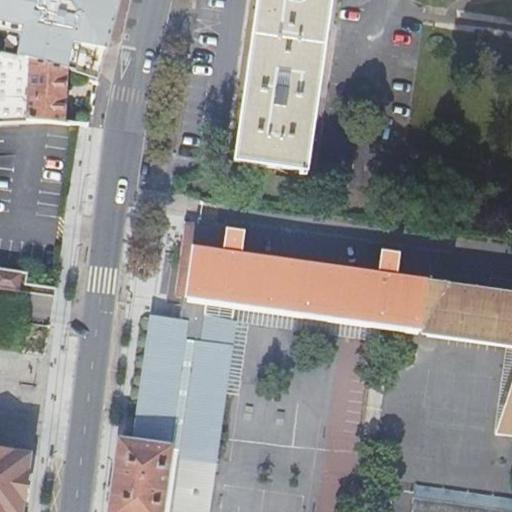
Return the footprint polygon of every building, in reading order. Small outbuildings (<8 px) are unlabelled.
[(69,72),(98,79),(120,2),(120,0),(0,0),(0,53),(32,59),(69,72)] [(235,163),(301,173),(300,178),(307,179),(307,174),(309,174),(326,47),(332,0),(257,0),(256,11),(254,25),(253,35),(252,45),(249,68),(245,93),(243,110),(235,163)] [(0,124),(25,122),(25,120),(65,123),(69,72),(32,59),(0,53),(0,124)] [(40,128),(0,131),(0,257),(55,266),(71,131),(40,128)] [(497,377),(474,439),(509,442),(511,438),(511,295),(382,276),(382,255),(365,253),(363,273),(232,255),(227,254),(228,232),(210,230),(207,251),(175,247),(168,301),(176,302),(175,317),(141,316),(126,442),(102,441),(88,511),(206,511),(235,322),(205,318),(207,304),(506,352),(497,377)] [(0,266),(0,283),(26,286),(27,269),(0,266)] [(23,511),(29,460),(0,455),(0,511),(23,511)] [(511,511),(511,499),(412,486),(409,493),(405,511),(511,511)]
